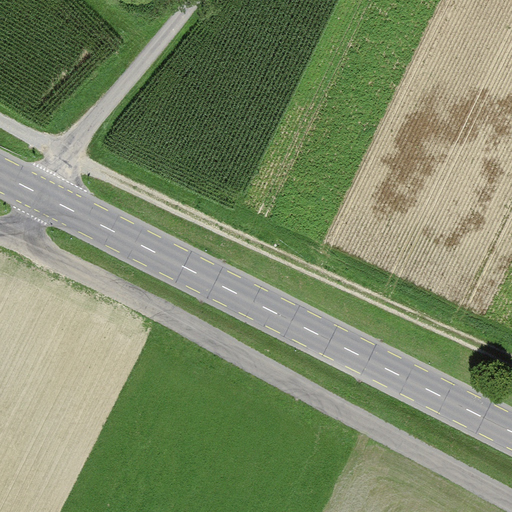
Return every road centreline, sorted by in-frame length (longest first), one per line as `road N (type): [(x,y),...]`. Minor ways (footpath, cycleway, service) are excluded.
road 1 (track): [(0,118),(68,157),(511,360)]
road 2 (primary): [(511,428),(44,196)]
road 3 (unclassified): [(44,196),(195,0)]
